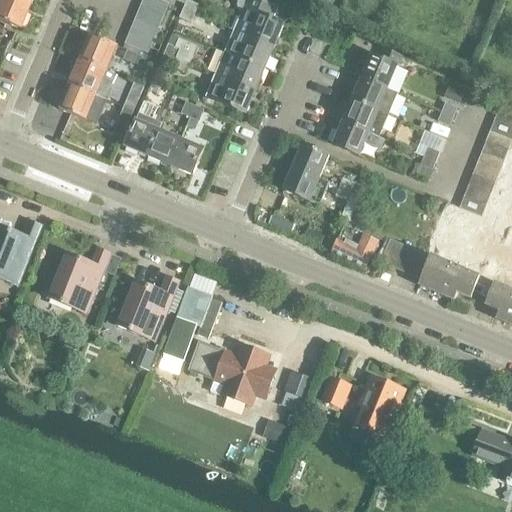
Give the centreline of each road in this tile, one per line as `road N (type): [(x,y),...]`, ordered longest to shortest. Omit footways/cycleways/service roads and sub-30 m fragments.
road 1 (tertiary): [(511,352),(229,235)]
road 2 (tertiary): [(229,235),(5,147)]
road 3 (residential): [(229,235),(313,44)]
road 4 (track): [(511,403),(341,334)]
road 5 (residential): [(5,147),(69,0)]
